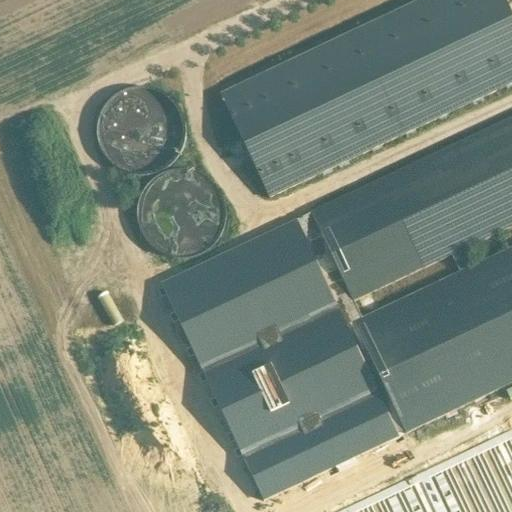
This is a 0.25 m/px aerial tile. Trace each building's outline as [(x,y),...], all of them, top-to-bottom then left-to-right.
[(511,18),(503,0),(422,0),(221,95),(270,199),(511,84),(511,18)] [(145,174),(195,149),(160,81),(96,113),(125,171),(140,164),(145,174)] [(511,227),(511,120),(312,214),(354,302),(452,256),(459,253),(511,227)] [(146,210),(181,261),(234,224),(194,165),(163,186),(169,194),(146,210)] [(511,250),(467,271),(459,253),(452,256),(461,274),(354,324),(406,434),(508,386),(511,384),(511,250)] [(511,511),(511,384),(508,386),(511,393),(511,428),(424,470),(406,434),(397,439),(414,475),(335,511),(511,511)]
